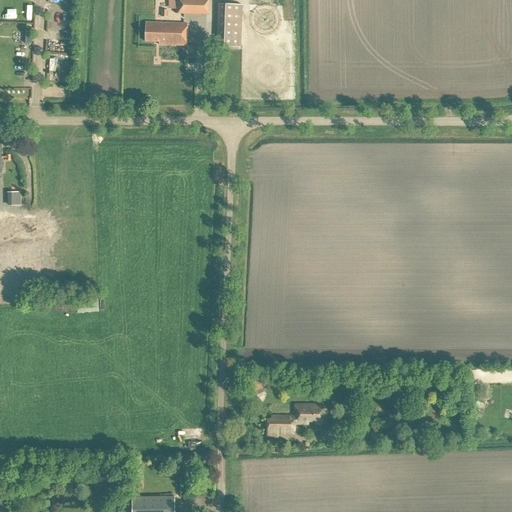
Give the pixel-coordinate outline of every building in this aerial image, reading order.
[(175,0),(175,14),(209,15),(209,0),(175,0)] [(218,47),(241,48),(242,5),(219,5),(218,47)] [(187,24),(146,23),(145,42),(159,42),(159,45),(187,46),(187,24)] [(12,204),(25,204),(25,190),(12,190),(12,204)] [(458,372),(446,375),(448,381),(460,378),(458,372)] [(326,424),(326,405),(294,406),(294,417),(271,417),(271,421),(267,421),(267,438),(278,438),(278,435),(281,435),(281,433),(285,433),(285,435),(295,435),(294,424),(308,424),(308,421),(315,421),(315,424),(326,424)] [(172,511),(173,497),(132,497),(132,511),(172,511)]
